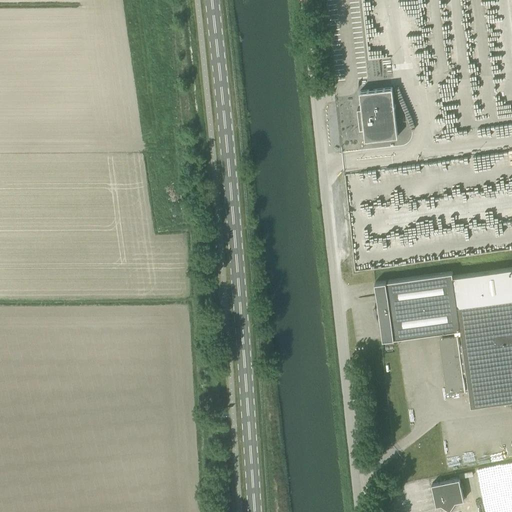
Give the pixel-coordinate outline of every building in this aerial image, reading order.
[(360,91),(361,107),(358,107),(360,128),(364,128),(365,140),(398,136),(392,87),(360,91)] [(511,267),(453,276),(461,328),(463,345),(459,345),(458,335),(457,335),(457,337),(442,339),(440,341),(442,353),(444,354),(445,354),(448,374),(447,374),(445,376),(447,389),(449,391),(465,389),(465,391),(463,376),(467,376),(471,405),(511,399),(511,267)] [(461,328),(453,276),(452,271),(375,282),(383,339),(461,328)] [(437,505),(442,504),(450,510),(456,501),(464,500),(460,478),(432,484),(437,505)] [(388,500),(392,499),(391,492),(384,493),(385,501),(388,500)]
